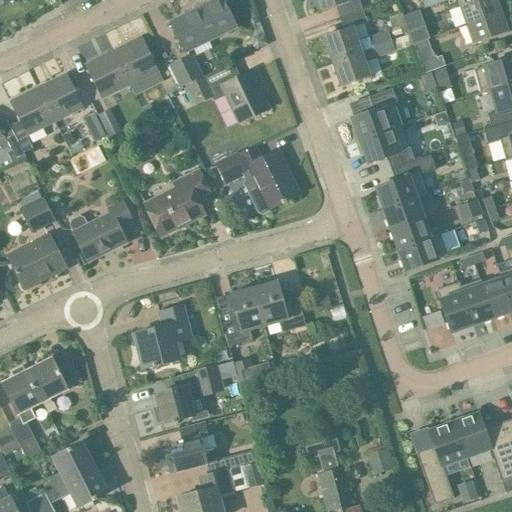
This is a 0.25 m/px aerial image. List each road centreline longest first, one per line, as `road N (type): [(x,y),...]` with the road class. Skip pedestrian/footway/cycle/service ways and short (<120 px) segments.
road 1 (residential): [(349,216),(409,383),(424,389),(511,356)]
road 2 (residential): [(84,304),(117,286),(349,216)]
road 3 (residential): [(349,216),(271,0)]
road 4 (residential): [(139,511),(84,304)]
road 5 (residential): [(0,55),(120,0)]
